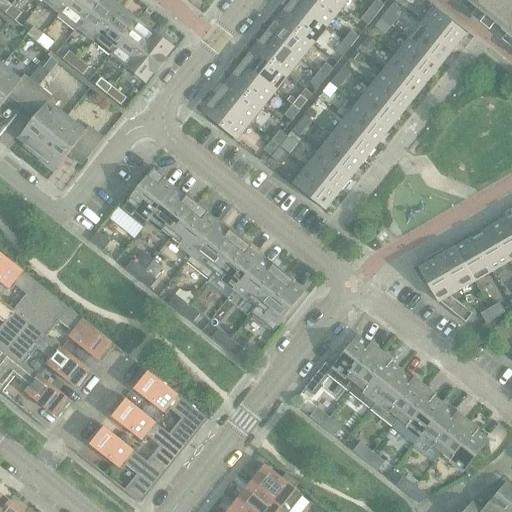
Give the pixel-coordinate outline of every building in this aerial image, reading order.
[(0,0),(0,9),(6,14),(12,6),(4,0),(0,0)] [(44,0),(44,1),(60,14),(61,14),(72,0),(44,0)] [(75,32),(78,28),(77,28),(99,0),(72,0),(61,14),(60,14),(57,18),(75,32)] [(99,0),(77,28),(78,28),(94,41),(121,8),(110,0),(99,0)] [(323,0),(294,0),(293,2),(326,28),(338,12),(323,0)] [(323,0),(338,12),(348,0),(323,0)] [(511,0),(464,0),(511,38),(511,0)] [(378,1),(370,11),(377,17),(385,6),(378,1)] [(293,2),(280,18),(313,44),(326,28),(293,2)] [(402,10),(394,4),(387,13),(395,19),(402,10)] [(22,13),(12,6),(6,14),(16,22),(22,13)] [(94,41),(111,55),(138,22),(121,8),(94,41)] [(435,9),(421,26),(453,51),(456,47),(455,46),(462,37),(463,38),(466,34),(435,9)] [(370,26),(377,17),(370,11),(363,21),(370,26)] [(280,18),(267,34),(300,60),(313,44),(280,18)] [(393,29),(382,20),(376,27),(387,36),(393,29)] [(111,55),(128,68),(155,35),(154,35),(138,22),(111,55)] [(27,34),(38,43),(45,35),(34,26),(27,34)] [(450,54),(453,51),(421,26),(409,42),(440,67),(443,63),(442,62),(449,53),(450,54)] [(352,33),(344,43),(351,48),(359,38),(352,33)] [(155,34),(154,35),(155,35),(128,68),(146,82),(154,72),(156,74),(166,61),(164,60),(173,48),(155,34)] [(267,34),(254,50),(287,76),(300,60),(267,34)] [(54,42),(45,35),(38,43),(48,51),(54,42)] [(377,42),(369,36),(361,46),(369,52),(377,42)] [(438,70),(440,67),(409,42),(396,58),(427,83),(430,79),(429,78),(436,69),(438,70)] [(343,58),(351,48),(344,43),(337,53),(343,58)] [(254,50),(242,66),(275,92),(287,76),(254,50)] [(63,60),(73,68),(80,59),(70,51),(63,60)] [(364,58),(357,52),(351,59),(358,65),(364,58)] [(52,58),(43,69),(49,74),(58,63),(52,58)] [(425,86),(427,83),(396,58),(383,74),(414,99),(418,95),(416,94),(424,85),(425,86)] [(91,67),(80,59),(73,68),(84,76),(91,67)] [(327,65),(319,75),(325,80),(333,70),(327,65)] [(242,66),(229,82),(262,108),(275,92),(242,66)] [(20,81),(3,67),(0,69),(0,108),(9,97),(22,108),(39,87),(25,75),(20,81)] [(352,75),(344,68),(331,85),(339,91),(340,91),(352,75)] [(412,102),(414,99),(383,74),(370,90),(402,115),(405,111),(404,110),(411,101),(412,102)] [(319,89),(325,80),(319,75),(312,84),(319,89)] [(94,85),(107,95),(113,87),(100,78),(94,85)] [(229,82),(216,97),(249,124),(262,108),(229,82)] [(339,91),(331,85),(324,94),(331,100),(339,91)] [(54,98),(39,87),(22,108),(36,119),(20,139),(27,145),(25,147),(36,156),(67,118),(49,104),(54,98)] [(126,98),(113,87),(107,95),(120,105),(126,98)] [(399,118),(402,115),(370,90),(358,106),(389,131),(392,127),(391,126),(398,117),(399,118)] [(236,140),(249,124),(216,97),(203,114),(236,140)] [(302,97),(293,107),(300,113),(308,102),(302,97)] [(387,134),(389,131),(358,106),(345,122),(376,147),(379,143),(378,142),(385,133),(387,134)] [(293,121),(300,113),(293,107),(286,116),(293,121)] [(313,122),(319,114),(311,108),(305,115),(313,122)] [(300,138),(313,122),(305,115),(292,131),(300,138)] [(85,132),(67,118),(36,156),(48,165),(49,163),(57,169),(73,149),(87,160),(104,139),(89,127),(85,132)] [(374,150),(376,147),(345,122),(332,138),(363,163),(367,159),(365,158),(373,149),(374,150)] [(279,130),(271,141),(278,146),(286,136),(279,130)] [(286,136),(278,146),(289,155),(297,145),(286,136)] [(361,166),(363,163),(332,138),(319,154),(350,179),(354,175),(353,174),(360,165),(361,166)] [(270,156),(278,146),(271,141),(263,151),(270,156)] [(278,146),(270,156),(281,166),(289,155),(278,146)] [(348,182),(350,179),(319,154),(307,170),(338,195),(341,191),(340,190),(347,181),(348,182)] [(144,229),(150,221),(174,191),(163,182),(166,179),(154,169),(121,211),(144,229)] [(336,198),(338,195),(307,170),(294,186),(325,211),(328,207),(327,206),(334,197),(336,198)] [(184,199),(174,191),(150,221),(171,238),(198,204),(187,196),(184,199)] [(209,213),(198,204),(171,238),(192,255),(193,255),(217,225),(206,217),(209,213)] [(491,229),(509,261),(511,259),(511,225),(508,219),(491,229)] [(227,234),(217,225),(193,255),(192,255),(186,262),(209,281),(215,273),(214,273),(241,239),(230,230),(227,234)] [(474,239),(492,271),(510,261),(509,261),(491,229),(474,239)] [(90,242),(102,251),(109,243),(97,233),(90,242)] [(252,247),(241,239),(214,273),(215,273),(236,290),(260,260),(249,251),(252,247)] [(456,249),(475,281),(492,271),(474,239),(456,249)] [(439,259),(457,291),(475,281),(456,249),(439,259)] [(27,295),(15,311),(14,312),(30,325),(53,296),(0,253),(0,282),(11,291),(15,286),(27,295)] [(449,295),(457,291),(439,259),(419,271),(438,302),(466,324),(473,315),(449,295)] [(125,269),(138,279),(145,271),(132,260),(125,269)] [(270,268),(260,260),(236,290),(257,307),(284,273),(273,265),(270,268)] [(156,280),(145,271),(138,279),(149,288),(156,280)] [(295,282),(284,273),(257,307),(251,314),(274,332),(304,295),(292,286),(295,282)] [(181,314),(188,305),(194,298),(182,289),(169,304),(181,314)] [(46,337),(47,337),(59,321),(70,331),(67,336),(102,364),(115,347),(123,354),(124,353),(53,296),(30,325),(46,337)] [(0,319),(5,323),(0,329),(0,345),(8,352),(30,325),(14,312),(15,311),(0,299),(0,319)] [(500,304),(490,309),(496,319),(505,313),(500,304)] [(199,314),(188,305),(181,314),(193,323),(199,314)] [(481,314),(486,324),(496,319),(490,309),(481,314)] [(94,374),(47,337),(46,337),(30,325),(8,352),(24,365),(25,364),(37,349),(48,358),(44,363),(80,391),(94,374)] [(211,338),(224,348),(231,340),(218,329),(211,338)] [(357,338),(327,375),(350,393),(383,352),(372,343),(369,347),(357,338)] [(243,349),(231,340),(224,348),(236,357),(243,349)] [(0,362),(8,352),(0,345),(0,362)] [(52,386),(25,364),(24,365),(8,352),(0,362),(0,392),(48,431),(49,430),(2,392),(15,377),(26,386),(22,391),(58,419),(71,402),(59,392),(52,386)] [(393,361),(383,352),(350,393),(371,410),(401,373),(391,364),(393,361)] [(182,419),(169,435),(186,449),(208,421),(137,363),(136,364),(144,371),(131,387),(166,415),(170,410),(182,419)] [(412,381),(401,373),(371,410),(393,428),(399,421),(399,420),(426,386),(415,378),(412,381)] [(57,379),(52,386),(59,392),(65,385),(57,379)] [(437,395),(426,386),(399,420),(399,421),(420,437),(444,407),(434,399),(437,395)] [(160,447),(147,462),(147,463),(164,477),(186,449),(169,435),(123,397),(109,415),(144,443),(148,438),(160,447)] [(455,416),(444,407),(420,437),(442,454),(469,421),(458,412),(455,416)] [(310,418),(322,427),(329,418),(317,409),(310,418)] [(342,428),(329,418),(322,427),(335,437),(342,428)] [(480,429),(469,421),(442,454),(464,472),(488,442),(477,433),(480,429)] [(141,505),(164,477),(147,463),(147,462),(101,425),(87,442),(122,471),(126,466),(137,475),(125,490),(78,453),(77,454),(141,505)] [(353,452),(366,462),(373,453),(360,443),(353,452)] [(384,462),(373,453),(366,462),(377,471),(384,462)] [(266,467),(252,484),(281,508),(282,507),(296,490),(294,489),(298,484),(286,475),(283,480),(266,467)] [(409,475),(406,479),(416,487),(419,483),(409,475)] [(396,486),(409,496),(416,487),(406,479),(404,477),(396,486)] [(288,511),(282,507),(281,508),(252,484),(239,501),(252,511),(288,511)] [(494,508),(490,511),(511,511),(511,490),(506,485),(490,505),(494,508)] [(430,498),(416,487),(409,496),(419,505),(430,498)] [(0,511),(1,511),(9,503),(0,496),(0,511)] [(252,511),(239,501),(229,511),(252,511)] [(1,511),(19,511),(9,503),(1,511)]
